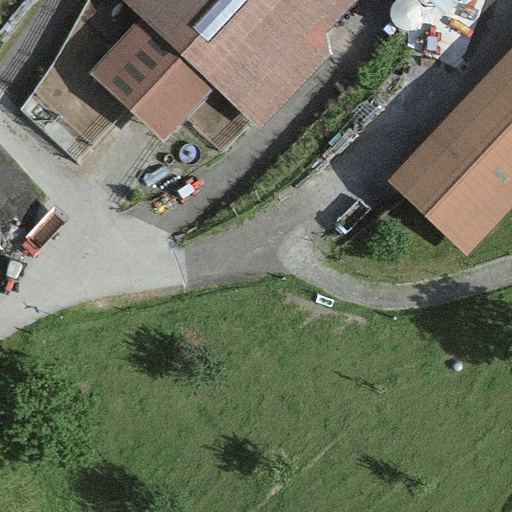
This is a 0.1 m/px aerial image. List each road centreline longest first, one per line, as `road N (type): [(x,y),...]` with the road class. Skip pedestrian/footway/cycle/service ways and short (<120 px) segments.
road 1 (track): [(51,283),(253,238),(355,291),(416,297),(511,269)]
road 2 (track): [(253,238),(420,101),(511,1)]
